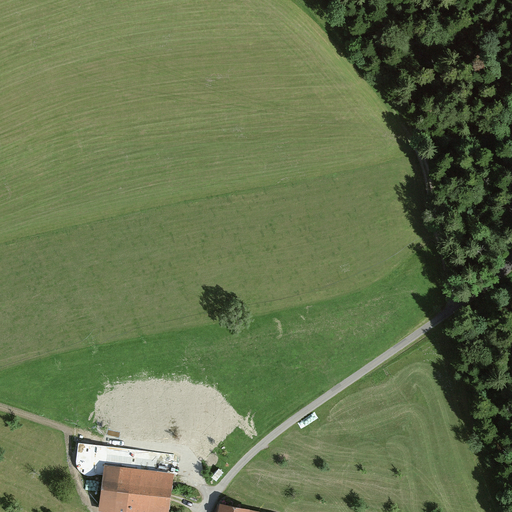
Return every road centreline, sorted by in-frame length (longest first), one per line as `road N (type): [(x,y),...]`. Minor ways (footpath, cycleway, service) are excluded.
road 1 (residential): [(511,266),(305,410),(257,449),(204,511)]
road 2 (track): [(0,409),(171,461),(213,494)]
